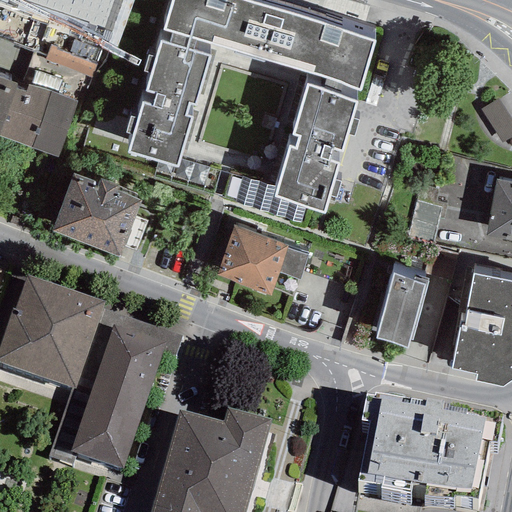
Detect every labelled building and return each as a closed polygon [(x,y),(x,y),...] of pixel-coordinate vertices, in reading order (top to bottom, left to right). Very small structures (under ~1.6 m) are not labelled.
[(0,0),(0,4),(119,44),(134,0),(0,0)] [(374,40),(240,0),(171,0),(163,30),(172,32),(169,43),(161,40),(126,153),(177,168),(179,159),(192,118),(185,116),(189,103),(196,105),(210,58),(207,57),(211,44),(310,74),(292,135),(300,137),(297,149),(288,146),(276,188),(272,199),(306,209),(323,214),(357,103),(354,102),(357,90),(359,91),(374,40)] [(97,64),(50,46),(44,60),(91,78),(97,64)] [(0,78),(0,132),(16,89),(17,85),(0,78)] [(24,92),(16,89),(0,132),(0,137),(57,158),(77,102),(27,85),(24,92)] [(511,135),(511,119),(497,98),(480,109),(502,142),(511,135)] [(96,183),(73,174),(51,231),(119,258),(123,247),(135,251),(147,222),(135,217),(141,200),(118,191),(120,187),(98,178),(96,183)] [(301,223),(306,209),(272,199),(276,188),(242,178),(234,203),(301,223)] [(511,182),(496,180),(486,236),(511,240),(511,182)] [(441,208),(416,201),(408,239),(433,245),(441,208)] [(288,244),(233,226),(216,276),(271,295),(273,288),(295,295),(308,256),(286,249),(288,244)] [(393,274),(375,338),(407,347),(424,283),(393,274)] [(511,281),(474,274),(464,326),(459,326),(451,367),(476,372),(474,379),(503,385),(511,378),(511,281)] [(181,337),(103,309),(105,303),(27,275),(0,346),(0,363),(71,387),(48,457),(72,465),(76,453),(123,469),(163,349),(176,353),(181,337)] [(453,496),(478,500),(489,441),(497,443),(502,415),(441,405),(442,401),(426,398),(426,401),(375,392),(374,396),(365,394),(361,420),(368,421),(358,481),(381,485),(380,489),(410,494),(412,482),(426,485),(424,495),(453,500),(453,496)] [(222,422),(180,410),(150,511),(243,511),(270,419),(226,406),(222,422)]
